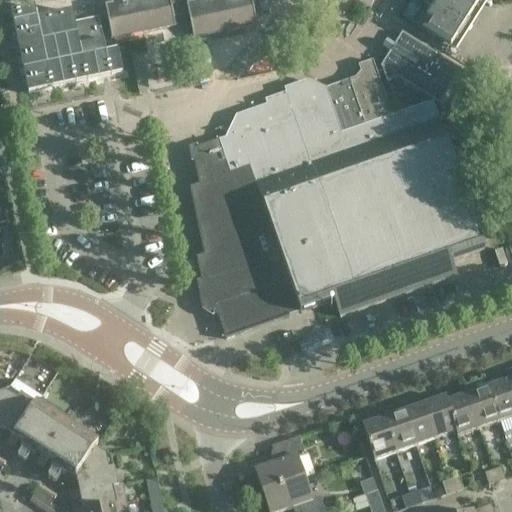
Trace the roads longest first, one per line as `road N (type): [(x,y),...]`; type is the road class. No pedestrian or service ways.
road 1 (unclassified): [(308,399),(297,360),(470,299),(483,280),(511,270)]
road 2 (unclassified): [(120,327),(134,297),(137,253),(111,132),(47,147)]
road 3 (tertiary): [(308,399),(511,330)]
road 4 (tertiary): [(100,354),(212,422)]
road 5 (tertiary): [(120,327),(54,293),(9,307)]
